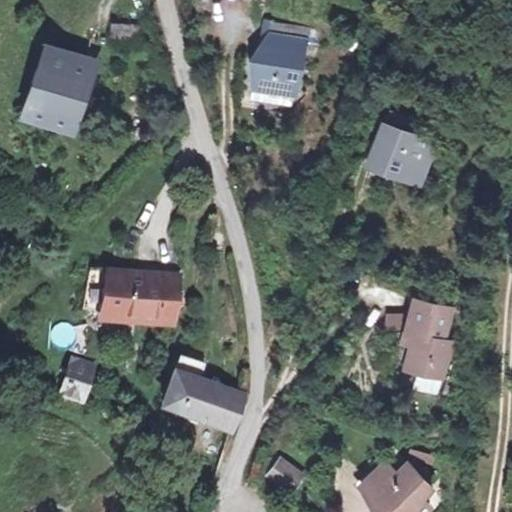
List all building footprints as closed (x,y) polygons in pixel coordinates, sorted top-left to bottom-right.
[(260,51),(252,90),(293,101),(302,61),(322,65),(329,35),(269,18),(264,38),(274,42),(271,54),(260,51)] [(37,106),(75,121),(90,81),(54,67),(37,106)] [(293,101),(252,90),(246,88),(244,103),(290,114),(293,101)] [(389,126),(372,166),(417,185),(434,145),(389,126)] [(111,275),(105,320),(197,332),(203,286),(111,275)] [(423,298),(413,328),(422,333),(416,354),(410,372),(448,384),(459,349),(450,346),(462,313),(423,298)] [(293,333),(301,308),(280,303),(272,326),(293,333)] [(402,328),(403,310),(383,310),(382,328),(402,328)] [(405,351),(416,354),(422,333),(413,328),(405,351)] [(231,425),(241,389),(204,379),(207,365),(173,354),(159,404),(180,412),(177,423),(197,427),(200,417),(231,425)] [(81,398),(102,403),(109,366),(89,362),(81,398)] [(263,475),(285,493),(303,470),(281,452),(263,475)] [(383,458),(360,483),(389,511),(431,511),(435,508),(426,498),(435,488),(408,460),(397,469),(383,458)]
